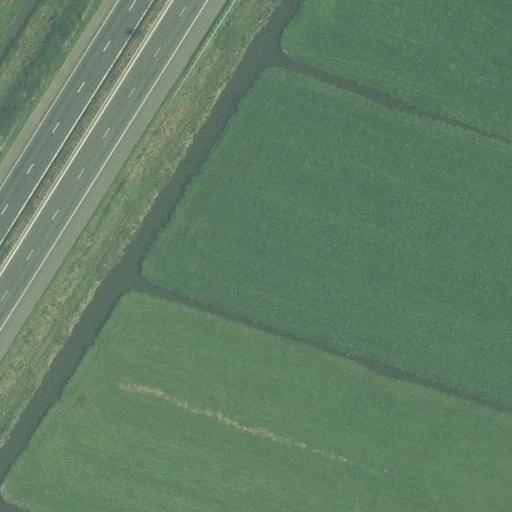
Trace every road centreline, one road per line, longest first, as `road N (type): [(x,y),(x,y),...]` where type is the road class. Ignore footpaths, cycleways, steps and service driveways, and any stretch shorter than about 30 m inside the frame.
road 1 (motorway): [(0,300),(188,0)]
road 2 (motorway): [(136,0),(0,217)]
